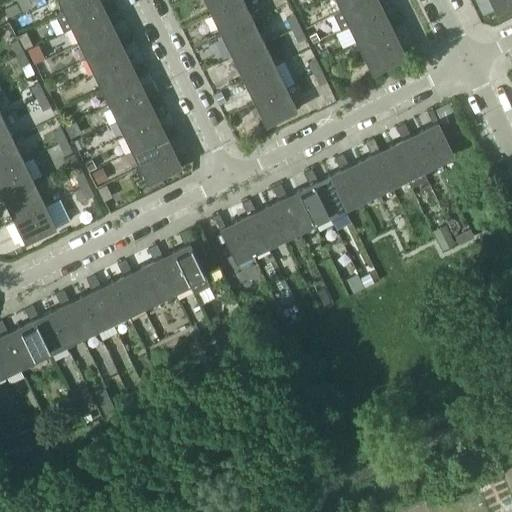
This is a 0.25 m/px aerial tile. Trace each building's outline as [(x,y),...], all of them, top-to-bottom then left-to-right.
[(104,11),(102,6),(99,0),(86,0),(64,11),(55,15),(63,31),(71,27),(104,11)] [(58,0),(64,11),(86,0),(58,0)] [(204,0),(211,14),(239,0),(204,0)] [(242,0),(239,0),(211,14),(222,36),(253,21),(242,0)] [(340,30),(349,26),(382,10),(377,0),(362,0),(341,10),(333,14),(340,30)] [(336,0),(341,10),(362,0),(336,0)] [(511,0),(489,0),(495,12),(511,3),(511,0)] [(117,9),(113,1),(108,3),(112,12),(117,9)] [(20,11),(16,3),(4,8),(8,16),(20,11)] [(79,42),(112,26),(106,14),(112,12),(108,3),(102,6),(104,11),(71,27),(79,42)] [(389,25),(387,20),(382,10),(349,26),(356,41),(389,25)] [(20,26),(30,17),(25,11),(14,20),(14,21),(11,22),(15,32),(21,29),(20,26)] [(298,25),(293,13),(285,17),(291,29),(298,25)] [(398,15),(393,18),(397,26),(402,23),(398,15)] [(397,40),(391,28),(397,26),(393,18),(387,20),(389,25),(356,41),(364,57),(397,40)] [(253,21),(222,36),(233,58),(264,43),(253,21)] [(304,37),(298,25),(291,29),(297,40),(304,37)] [(86,58),(120,41),(122,45),(127,43),(123,34),(117,37),(112,26),(79,42),(86,58)] [(132,40),(128,32),(123,34),(127,43),(132,40)] [(23,52),(17,39),(9,43),(16,56),(23,52)] [(397,40),(364,57),(372,72),(401,58),(416,51),(414,46),(402,51),(397,40)] [(120,41),(86,58),(94,73),(127,57),(122,45),(120,41)] [(264,43),(233,58),(243,80),(274,65),(264,43)] [(28,62),(23,52),(16,56),(8,59),(13,69),(28,62)] [(127,57),(94,73),(101,89),(135,72),(132,68),(127,57)] [(320,69),(314,57),(307,61),(312,73),(320,69)] [(148,71),(143,62),(138,65),(142,74),(148,71)] [(135,72),(101,89),(109,105),(143,89),(137,76),(142,74),(138,65),(132,68),(135,72)] [(274,65),(243,80),(254,102),(285,87),(274,65)] [(326,81),(320,69),(312,73),(318,85),(326,81)] [(31,86),(37,99),(44,95),(38,83),(31,86)] [(285,87),(254,102),(265,124),(296,109),(285,87)] [(153,96),(148,99),(143,89),(109,105),(117,120),(150,103),(152,107),(157,105),(153,96)] [(163,102),(159,93),(153,96),(157,105),(163,102)] [(44,95),(37,99),(42,109),(49,106),(44,95)] [(150,103),(117,120),(124,135),(157,119),(152,107),(150,103)] [(439,124),(432,109),(426,112),(432,123),(421,128),(437,161),(453,154),(438,125),(439,124)] [(1,116),(0,116),(0,144),(12,139),(1,116)] [(157,119),(124,135),(132,150),(165,134),(163,130),(157,119)] [(404,123),(395,127),(398,133),(407,129),(404,123)] [(174,124),(168,127),(172,136),(178,133),(174,124)] [(66,139),(60,127),(53,131),(58,143),(66,139)] [(165,134),(132,150),(139,166),(173,150),(167,138),(172,136),(168,127),(163,130),(165,134)] [(437,161),(421,128),(409,134),(405,136),(421,169),(437,161)] [(421,169),(405,136),(409,134),(407,129),(398,133),(401,138),(390,144),(406,177),(410,186),(426,178),(421,169)] [(373,138),(364,142),(367,148),(376,144),(373,138)] [(12,139),(0,144),(0,171),(23,160),(12,139)] [(71,150),(66,139),(58,143),(64,154),(71,150)] [(406,177),(390,144),(378,149),(376,144),(367,148),(370,153),(374,151),(390,184),(406,177)] [(173,150),(139,166),(147,182),(176,167),(176,168),(191,161),(189,155),(178,161),(173,150)] [(390,184),(374,151),(370,153),(359,158),(375,192),(390,184)] [(342,153),(334,157),(336,163),(345,159),(342,153)] [(375,192),(359,158),(347,164),(343,166),(360,199),(375,192)] [(95,167),(91,159),(84,162),(88,170),(95,167)] [(360,199),(343,166),(347,164),(345,159),(336,163),(339,168),(328,174),(344,207),(360,199)] [(23,160),(0,171),(0,192),(3,198),(34,183),(23,160)] [(311,168),(303,172),(305,178),(314,174),(311,168)] [(87,184),(81,171),(74,175),(80,188),(87,184)] [(344,207),(328,174),(316,179),(314,174),(305,178),(308,183),(312,181),(329,214),(344,207)] [(312,181),(308,183),(297,189),(313,222),(329,214),(312,181)] [(34,183),(3,198),(13,220),(45,205),(34,183)] [(280,183),(272,187),(275,193),(283,189),(280,183)] [(87,184),(80,188),(73,191),(78,200),(84,197),(85,198),(92,194),(87,184)] [(111,196),(105,184),(97,188),(103,200),(111,196)] [(298,230),(281,196),(286,194),(283,189),(275,193),(277,198),(266,204),(282,237),(298,230)] [(313,222),(297,189),(286,194),(281,196),(298,230),(313,222)] [(249,198),(241,202),(244,208),(252,204),(249,198)] [(282,237),(266,204),(254,210),(252,204),(244,208),(246,213),(250,212),(266,245),(282,237)] [(45,205),(13,220),(24,242),(55,226),(45,205)] [(250,212),(246,213),(235,219),(251,252),(266,245),(250,212)] [(251,252),(235,219),(223,225),(218,214),(213,216),(220,231),(221,231),(222,234),(225,240),(235,260),(251,252)] [(443,223),(432,228),(441,249),(453,243),(443,223)] [(205,275),(193,252),(194,251),(193,249),(188,239),(184,230),(178,233),(184,244),(172,249),(188,283),(193,292),(209,284),(205,275)] [(225,240),(222,234),(216,236),(219,243),(225,240)] [(194,236),(188,239),(193,249),(199,246),(194,236)] [(156,244),(147,248),(150,254),(159,250),(156,244)] [(188,283),(172,249),(161,255),(157,257),(173,290),(188,283)] [(173,290),(157,257),(161,255),(159,250),(150,254),(153,259),(141,265),(157,298),(173,290)] [(125,259),(116,263),(119,269),(128,265),(125,259)] [(157,298),(141,265),(130,270),(128,265),(119,269),(122,274),(126,273),(141,306),(157,298)] [(216,266),(207,270),(213,281),(221,277),(216,266)] [(141,306),(126,273),(122,274),(110,280),(126,313),(141,306)] [(94,274),(85,278),(88,284),(97,280),(94,274)] [(111,321),(95,287),(99,285),(97,280),(88,284),(91,289),(79,295),(95,328),(111,321)] [(126,313),(110,280),(99,285),(95,287),(111,321),(126,313)] [(63,289),(54,293),(57,299),(65,295),(63,289)] [(95,328),(79,295),(68,300),(65,295),(57,299),(60,304),(64,303),(80,336),(95,328)] [(80,336),(64,303),(60,304),(48,310),(64,344),(80,336)] [(32,304),(23,308),(26,314),(34,310),(32,304)] [(49,351),(33,318),(37,315),(34,310),(26,314),(29,319),(6,330),(3,325),(0,326),(0,333),(2,333),(17,366),(49,351)] [(64,344),(48,310),(37,315),(33,318),(49,351),(64,344)] [(2,333),(0,333),(0,369),(2,374),(17,366),(2,333)] [(21,452),(34,445),(27,430),(14,436),(21,452)]
